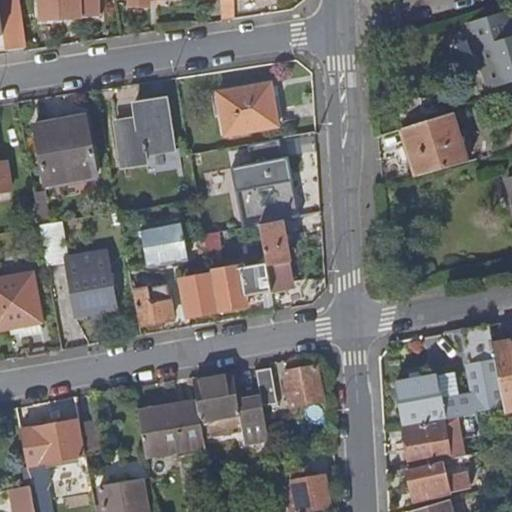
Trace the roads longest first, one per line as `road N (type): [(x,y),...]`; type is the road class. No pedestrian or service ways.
road 1 (residential): [(0,385),(353,326)]
road 2 (residential): [(0,81),(338,30)]
road 3 (residential): [(338,30),(353,326)]
road 4 (residential): [(353,326),(362,511)]
road 5 (residential): [(353,326),(511,299)]
road 6 (residential): [(465,0),(338,30)]
